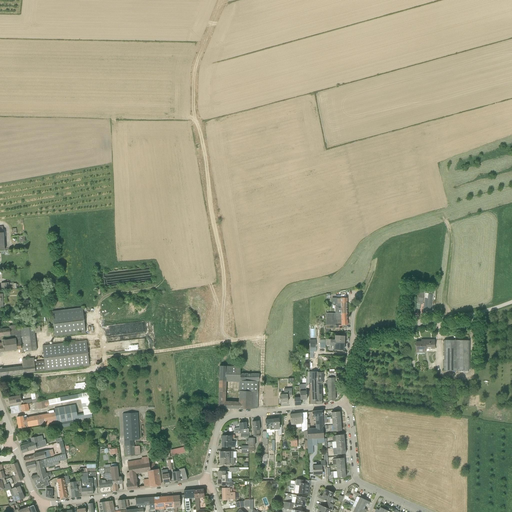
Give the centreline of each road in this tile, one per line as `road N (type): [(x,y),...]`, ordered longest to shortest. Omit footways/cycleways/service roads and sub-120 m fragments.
road 1 (track): [(219,5),(193,70),(223,281),(207,312),(163,349),(96,357),(93,336),(39,342),(40,354),(0,360)]
road 2 (residential): [(206,482),(215,430),(225,418),(346,404)]
road 3 (residential): [(40,505),(206,482)]
road 4 (unclassified): [(350,340),(511,301)]
